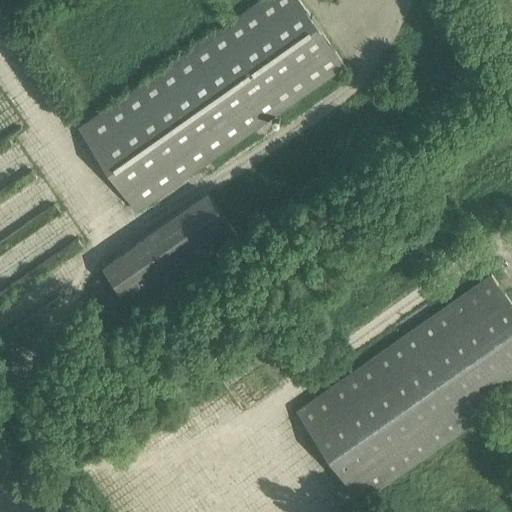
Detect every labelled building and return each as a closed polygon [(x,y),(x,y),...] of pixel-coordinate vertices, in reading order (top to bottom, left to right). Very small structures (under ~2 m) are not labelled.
[(298,0),(261,0),(80,128),(138,211),(345,66),(298,0)] [(0,125),(14,115),(3,101),(0,103),(0,125)] [(0,152),(0,182),(14,174),(0,152)] [(240,240),(209,195),(105,268),(136,313),(240,240)] [(63,240),(75,231),(67,220),(55,229),(63,240)] [(511,303),(491,274),(430,317),(430,318),(297,411),(360,501),(511,394),(511,303)]
